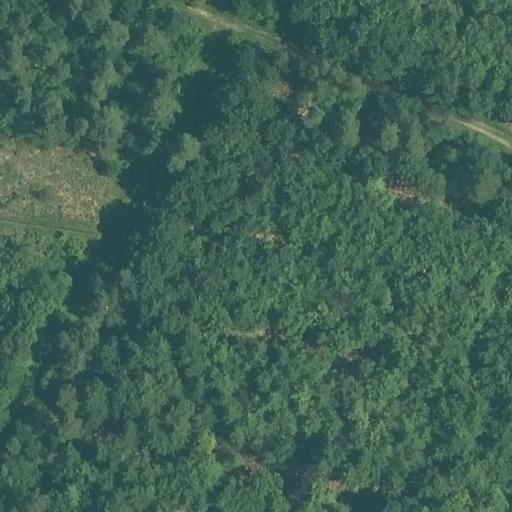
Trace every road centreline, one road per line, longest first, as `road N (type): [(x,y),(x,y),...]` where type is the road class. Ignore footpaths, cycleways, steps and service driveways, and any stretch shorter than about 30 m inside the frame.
road 1 (track): [(235,0),(0,469)]
road 2 (track): [(178,0),(511,157)]
